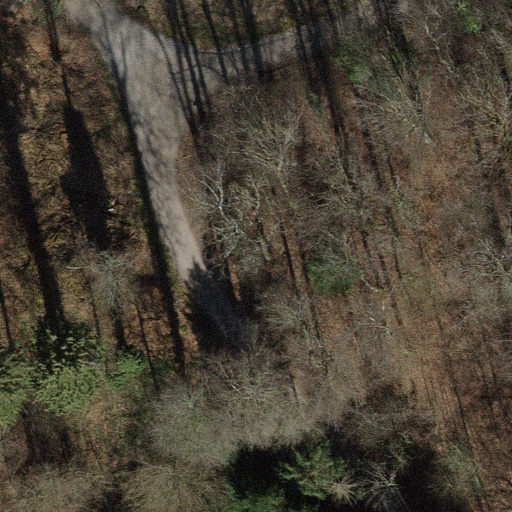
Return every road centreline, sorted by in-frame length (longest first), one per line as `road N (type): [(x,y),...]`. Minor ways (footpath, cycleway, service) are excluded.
road 1 (track): [(60,0),(141,85),(161,202),(219,328),(390,511)]
road 2 (track): [(141,85),(319,35),(402,0)]
